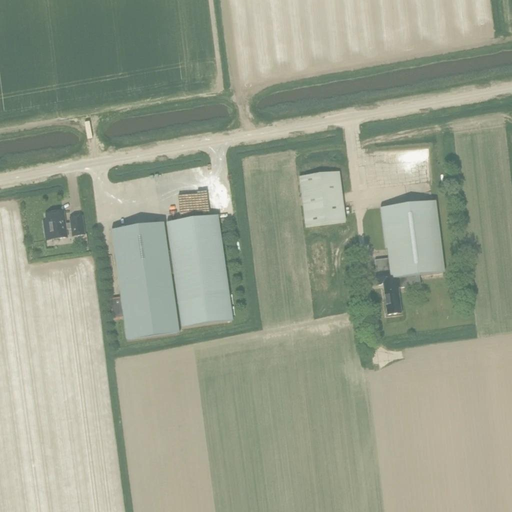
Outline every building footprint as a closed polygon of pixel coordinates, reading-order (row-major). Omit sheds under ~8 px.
[(339,173),(299,178),(305,228),(345,223),(339,173)] [(149,183),(170,182),(170,175),(149,176),(149,183)] [(397,283),(398,289),(420,286),(419,276),(442,273),(434,203),(382,209),(388,259),(374,261),(378,286),(383,285),(397,283)] [(70,224),(65,225),(63,213),(46,215),(46,221),(43,222),(46,241),(67,238),(66,230),(71,230),(72,238),(84,236),(82,217),(70,218),(70,224)] [(163,224),(111,232),(121,303),(111,304),(114,323),(124,321),(126,340),(178,333),(170,275),(174,275),(182,329),(232,322),(217,217),(167,224),(171,252),(167,253),(163,224)] [(401,314),(398,289),(397,283),(383,285),(387,316),(401,314)]
